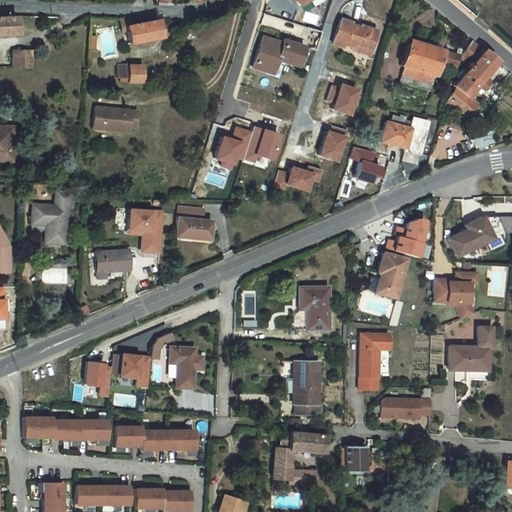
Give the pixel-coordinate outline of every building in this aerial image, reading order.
[(21,17),(0,17),(0,35),(21,33),(21,17)] [(127,35),(132,34),(134,45),(165,39),(161,21),(136,27),(135,20),(125,20),(127,35)] [(360,29),(351,27),(352,24),(342,22),(335,46),(345,48),(346,45),(372,52),(378,32),(361,27),(360,29)] [(264,60),(269,41),(264,39),(255,71),(260,72),(264,60)] [(286,46),(269,41),(264,60),(260,72),(269,75),(272,67),(278,70),(281,61),(301,67),(307,49),(287,43),(286,46)] [(475,65),(487,51),(477,43),(466,58),(475,65)] [(457,69),(460,56),(424,48),(420,47),(410,44),(403,70),(406,71),(403,86),(433,93),(440,65),(457,69)] [(96,48),(91,48),(89,65),(98,65),(99,48),(96,48)] [(22,51),(16,51),(17,67),(35,66),(35,49),(22,51)] [(492,55),(487,51),(475,65),(474,66),(491,79),(503,64),(492,55)] [(457,88),(461,92),(473,100),(475,98),(482,89),(491,79),(474,66),(457,88)] [(145,67),(118,67),(118,79),(128,79),(128,84),(146,84),(145,80),(145,67)] [(276,77),(278,70),(272,67),(269,75),(276,77)] [(328,101),(337,104),(335,110),(352,115),(360,90),(343,85),(341,89),(332,86),(328,101)] [(473,100),(461,92),(453,101),(453,103),(474,121),(486,106),(485,106),(475,98),(473,100)] [(140,113),(97,107),(95,125),(105,126),(104,130),(131,133),(132,128),(138,129),(140,113)] [(412,129),(389,122),(383,143),(407,150),(406,152),(422,157),(431,123),(414,119),(412,129)] [(216,159),(221,161),(220,165),(229,168),(231,164),(235,165),(237,158),(243,160),(252,131),(236,126),(232,139),(224,136),(216,159)] [(332,126),(331,132),(329,131),(321,156),(341,162),(349,137),(346,136),(348,131),(332,126)] [(275,159),(282,135),(254,127),(244,160),(254,163),(257,154),(275,159)] [(14,151),(14,128),(0,128),(0,161),(4,161),(4,152),(14,151)] [(361,161),(379,166),(382,155),(358,148),(354,160),(361,162),(361,161)] [(14,161),(14,151),(4,152),(4,161),(14,161)] [(379,166),(361,161),(361,162),(356,178),(373,183),(375,177),(380,178),(383,167),(379,166)] [(294,167),(291,174),(279,171),(274,187),(286,191),(288,186),(310,192),(313,181),(320,183),(323,171),(309,166),(308,172),(294,167)] [(64,246),(67,209),(71,210),(72,196),(70,196),(70,195),(56,193),(55,208),(33,206),(32,225),(49,227),(48,233),(45,232),(44,245),(64,246)] [(169,220),(136,218),(135,238),(153,239),(152,256),(167,257),(169,220)] [(215,226),(179,223),(178,239),(195,240),(195,244),(213,245),(215,226)] [(0,272),(10,272),(11,246),(0,227),(0,272)] [(448,252),(457,270),(496,251),(485,228),(465,238),(467,243),(448,252)] [(400,240),(398,247),(400,248),(423,255),(427,240),(427,233),(420,231),(410,235),(408,242),(400,240)] [(153,239),(135,238),(134,241),(149,243),(148,260),(167,261),(167,257),(152,256),(153,239)] [(398,254),(391,252),(389,261),(420,269),(424,255),(423,255),(400,248),(398,254)] [(130,257),(97,259),(99,286),(108,286),(108,279),(131,278),(130,257)] [(386,263),(383,275),(380,282),(383,283),(378,303),(398,308),(409,270),(386,263)] [(451,290),(437,290),(436,294),(436,299),(436,313),(450,313),(450,317),(458,317),(463,327),(475,322),(471,314),(472,294),(473,294),(474,284),(459,283),(459,290),(459,293),(451,293),(451,290)] [(302,299),(302,316),(309,316),(309,323),(309,341),(330,341),(330,299),(302,299)] [(475,322),(463,327),(464,330),(476,325),(475,322)] [(148,357),(156,358),(157,340),(167,341),(168,329),(149,328),(148,357)] [(389,336),(361,335),(358,391),(366,391),(378,392),(380,352),(388,352),(389,336)] [(481,363),(453,361),(451,385),(470,386),(471,383),(490,384),(491,363),(493,364),(495,344),(482,343),(481,363)] [(157,361),(156,374),(162,375),(164,362),(168,358),(179,353),(176,347),(162,353),(157,361)] [(202,370),(202,361),(176,360),(175,376),(183,376),(182,401),(200,401),(201,382),(202,370)] [(321,363),(296,362),(296,380),(295,394),(294,405),(296,405),(295,415),(320,417),(320,407),(318,406),(321,363)] [(150,371),(121,370),(120,392),(137,393),(137,400),(148,401),(150,371)] [(103,378),(87,377),(86,389),(87,400),(102,400),(101,409),(110,409),(111,381),(103,380),(103,378)] [(295,394),(296,380),(287,379),(287,394),(295,394)] [(421,401),(383,400),(380,404),(379,419),(390,419),(391,418),(395,418),(395,420),(418,420),(418,417),(429,417),(429,391),(421,391),(421,401)] [(130,407),(132,395),(114,392),(112,404),(130,407)] [(38,429),(28,429),(28,450),(38,450),(38,447),(45,447),(56,447),(56,432),(56,429),(47,429),(47,426),(38,426),(38,429)] [(66,432),(56,432),(56,447),(56,450),(68,450),(74,450),(74,453),(83,453),(83,450),(83,432),(74,432),(75,429),(66,429),(66,432)] [(93,432),(83,432),(83,450),(96,450),(100,450),(100,453),(111,453),(111,432),(101,432),(101,429),(92,429),(93,432)] [(325,457),(327,440),(284,434),(283,451),(278,451),(275,484),(292,485),(292,488),(318,489),(319,474),(290,472),(292,455),(325,457)] [(127,439),(118,439),(118,460),(127,460),(127,457),(133,457),(145,457),(145,443),(145,439),(135,439),(135,437),(127,436),(127,439)] [(153,443),(145,443),(145,457),(144,464),(153,464),(153,461),(163,461),(171,461),(171,443),(162,443),(162,440),(153,440),(153,443)] [(180,443),(171,443),(171,461),(182,461),(189,461),(189,464),(198,464),(198,443),(189,443),(189,441),(181,441),(180,443)] [(262,445),(248,444),(247,453),(261,454),(262,445)] [(371,453),(349,452),(349,454),(345,454),(344,476),(370,477),(371,453)] [(66,494),(45,493),(45,503),(47,503),(47,510),(47,511),(65,511),(68,511),(68,503),(65,503),(66,494)] [(87,498),(79,497),(78,511),(105,511),(106,498),(96,498),(96,495),(92,495),(87,495),(87,498)] [(114,498),(106,498),(105,511),(132,511),(132,498),(123,498),(123,495),(118,495),(114,495),(114,498)] [(147,501),(138,501),(137,511),(164,511),(165,504),(165,501),(157,501),(157,499),(153,499),(147,499),(147,501)] [(245,511),(248,507),(226,499),(220,511),(245,511)]
